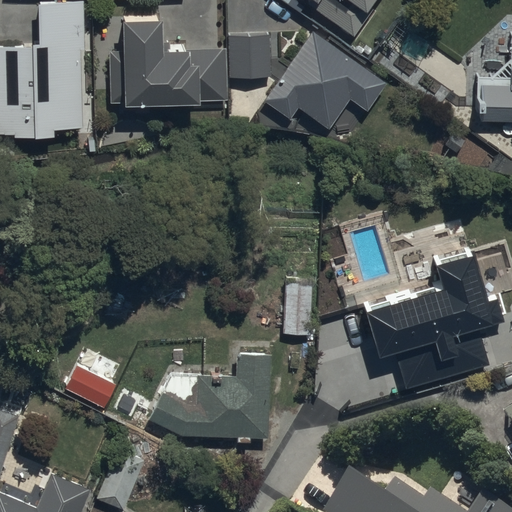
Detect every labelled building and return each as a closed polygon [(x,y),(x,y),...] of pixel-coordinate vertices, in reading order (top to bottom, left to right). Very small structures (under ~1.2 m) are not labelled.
[(0,125),(13,125),(13,127),(54,126),(54,121),(81,120),(79,42),(84,42),(84,40),(91,40),(92,37),(92,28),(84,29),(83,0),(36,0),(37,34),(32,34),(32,37),(0,37),(0,125)] [(309,0),(352,30),(370,5),(363,0),(309,0)] [(226,71),(227,43),(186,43),(186,38),(160,38),(159,6),(121,7),(121,45),(108,45),(109,97),(127,97),(127,92),(194,91),(194,95),(226,95),(226,71)] [(384,75),(311,25),(264,94),(289,112),(297,100),(327,121),(348,92),(365,104),(384,75)] [(481,107),(479,114),(511,114),(511,28),(510,53),(489,71),(477,71),(476,106),(481,107)] [(227,41),(227,43),(226,71),(269,71),(268,30),(227,30),(227,41)] [(310,274),(284,273),(283,329),(309,330),(310,274)] [(471,358),(449,285),(391,303),(393,310),(374,316),(382,344),(368,348),(380,386),(471,358)] [(358,291),(321,290),(319,343),(349,344),(350,323),(357,323),(358,291)] [(511,353),(511,318),(487,325),(495,358),(511,353)] [(268,432),(269,347),(235,347),(235,369),(196,369),(169,369),(155,395),(154,427),(237,429),(236,436),(250,436),(250,432),(268,432)] [(0,469),(19,409),(0,402),(0,469)] [(76,511),(89,481),(52,466),(39,497),(0,480),(0,511),(76,511)] [(353,469),(324,511),(511,511),(511,509),(485,491),(471,511),(465,511),(431,489),(426,497),(396,478),(387,491),(353,469)]
